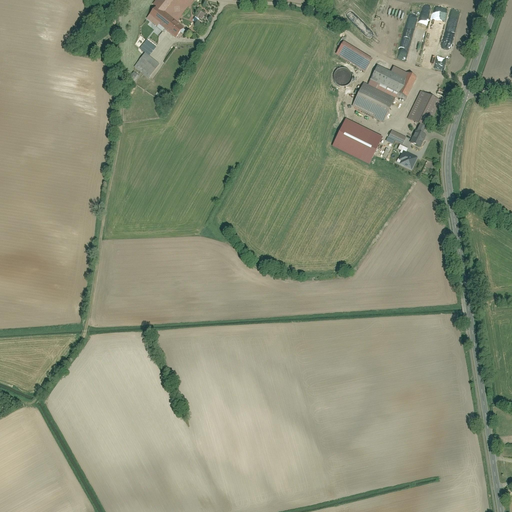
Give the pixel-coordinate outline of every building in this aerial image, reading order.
[(176,0),(155,0),(151,6),(153,8),(145,19),(165,34),(167,32),(174,38),(182,28),(163,13),(172,0),(176,0)] [(202,14),(198,11),(191,21),(196,24),(202,14)] [(422,11),(416,43),(423,44),(429,12),(422,11)] [(391,17),(386,38),(390,40),(396,18),(391,17)] [(156,48),(145,40),(137,51),(142,55),(132,68),(148,79),(158,65),(149,57),(156,48)] [(372,60),(343,42),(335,54),(364,72),(372,60)] [(389,68),(374,61),(367,76),(395,90),(393,94),(402,99),(415,73),(392,62),(389,68)] [(354,73),(341,68),(335,81),(348,87),(354,73)] [(391,101),(358,84),(349,103),(381,120),(391,101)] [(427,129),(441,102),(420,92),(407,118),(427,129)] [(382,138),(345,120),(331,148),(369,166),(382,138)] [(427,136),(415,130),(408,143),(420,149),(427,136)] [(390,131),(387,138),(402,145),(405,139),(390,131)] [(418,158),(403,151),(399,160),(401,161),(399,164),(412,170),(418,158)]
